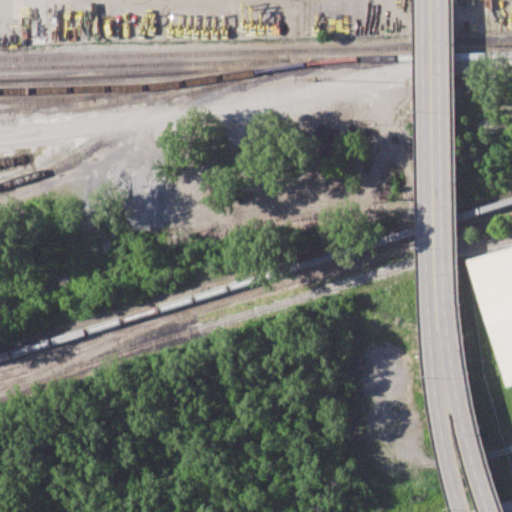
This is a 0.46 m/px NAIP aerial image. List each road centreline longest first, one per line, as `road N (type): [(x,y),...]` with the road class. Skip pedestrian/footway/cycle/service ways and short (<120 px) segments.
road 1 (primary): [(436,0),(443,284)]
road 2 (primary): [(499,511),(443,284)]
road 3 (primary): [(443,284),(450,419),(472,511)]
